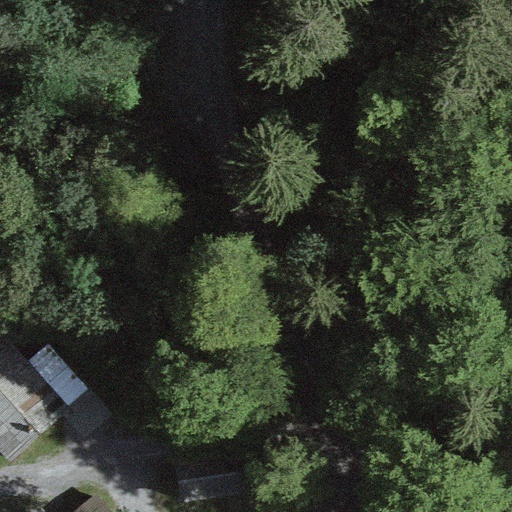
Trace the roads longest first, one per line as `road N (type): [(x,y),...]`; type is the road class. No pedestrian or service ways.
road 1 (track): [(205,0),(222,152),(282,280)]
road 2 (unclassified): [(403,511),(282,280)]
